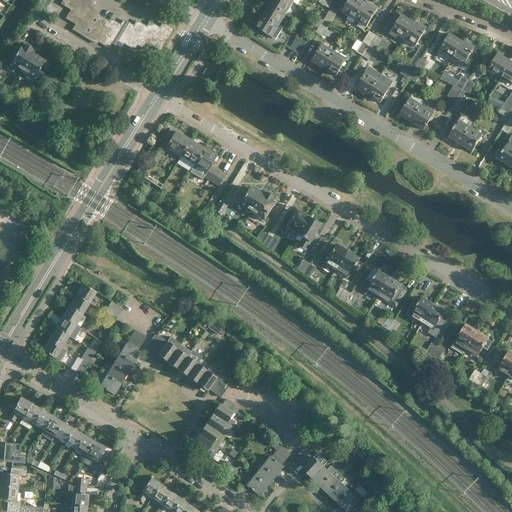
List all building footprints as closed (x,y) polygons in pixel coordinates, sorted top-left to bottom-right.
[(72,8),(77,0),(70,0),(66,7),(71,10),(72,8)] [(77,0),(72,8),(78,11),(84,1),(82,0),(77,0)] [(287,14),(293,3),(288,0),(272,0),(270,4),(287,14)] [(326,0),(323,5),(329,9),(334,0),(326,0)] [(364,4),(357,0),(350,0),(344,0),(338,10),(348,16),(350,14),(356,18),(364,4)] [(78,11),(83,14),(86,9),(89,4),(84,1),(78,11)] [(279,26),(287,14),(270,4),(263,16),(279,26)] [(368,6),(364,4),(356,18),(368,25),(377,9),(370,4),(368,6)] [(71,22),(78,11),(72,8),(71,10),(66,19),(71,22)] [(323,22),(329,26),(338,12),(332,8),(323,21),(323,22)] [(79,19),(84,22),(91,12),(86,9),(83,14),(79,19)] [(79,19),(83,14),(78,11),(71,22),(76,25),(79,19)] [(84,22),(89,25),(96,15),(91,12),(84,22)] [(272,38),(279,26),(263,16),(255,28),(272,38)] [(402,16),(391,33),(390,35),(402,42),(405,38),(414,24),(402,16)] [(93,28),(98,31),(104,20),(99,17),(93,28)] [(319,28),(323,22),(323,21),(318,18),(314,26),(319,28)] [(78,33),(84,22),(79,19),(76,25),(73,30),(78,33)] [(102,33),(104,31),(109,23),(104,20),(98,31),(102,33)] [(104,31),(109,34),(116,23),(111,20),(109,23),(104,31)] [(117,32),(122,35),(129,24),(124,21),(121,26),(117,32)] [(83,36),(89,25),(84,22),(78,33),(83,36)] [(130,32),(135,35),(142,25),(137,22),(133,27),(130,32)] [(323,36),(329,26),(323,22),(319,28),(316,32),(323,36)] [(114,37),(117,32),(121,26),(116,23),(109,34),(114,37)] [(143,34),(148,37),(155,26),(150,23),(147,28),(143,34)] [(127,38),(130,32),(133,27),(129,24),(122,35),(127,38)] [(156,34),(161,37),(168,27),(163,24),(160,29),(156,34)] [(414,24),(405,38),(416,45),(426,29),(419,24),(418,26),(414,24)] [(140,38),(143,34),(147,28),(142,25),(135,35),(140,38)] [(153,40),(156,34),(160,29),(155,26),(148,37),(153,40)] [(161,37),(166,41),(173,30),(168,27),(161,37)] [(91,41),(98,31),(93,28),(86,38),(91,41)] [(98,42),(102,33),(98,31),(91,41),(96,44),(98,42)] [(103,45),(109,34),(104,31),(102,33),(98,42),(103,45)] [(116,45),(122,35),(117,32),(114,37),(111,42),(116,45)] [(129,46),(135,35),(130,32),(127,38),(124,43),(129,46)] [(363,42),(369,45),(375,36),(369,33),(363,42)] [(111,42),(114,37),(109,34),(103,45),(108,48),(111,42)] [(141,47),(148,37),(143,34),(140,38),(137,44),(141,47)] [(155,48),(161,37),(156,34),(153,40),(149,45),(155,48)] [(124,43),(127,38),(122,35),(116,45),(121,48),(124,43)] [(137,44),(140,38),(135,35),(129,46),(134,49),(137,44)] [(453,57),(462,42),(450,35),(440,51),(446,55),(447,53),(453,57)] [(369,45),(376,50),(382,40),(375,36),(369,45)] [(149,45),(153,40),(148,37),(141,47),(146,50),(149,45)] [(160,51),(166,41),(161,37),(155,48),(160,51)] [(290,49),(295,52),(302,40),(297,37),(290,49)] [(295,52),(300,55),(307,43),(302,40),(295,52)] [(363,55),(369,45),(363,42),(357,52),(363,55)] [(462,42),(453,57),(465,64),(475,47),(467,42),(466,45),(462,42)] [(21,73),(32,55),(35,51),(23,44),(8,68),(13,71),(14,69),(21,73)] [(324,69),(335,52),(323,45),(312,62),(324,69)] [(370,60),(376,50),(369,45),(363,55),(370,60)] [(335,52),(324,69),(336,77),(347,60),(335,52)] [(501,76),(511,60),(499,53),(488,71),(494,74),(495,72),(501,76)] [(32,55),(21,73),(26,76),(27,74),(37,81),(42,73),(39,71),(44,62),(32,55)] [(409,64),(416,68),(421,59),(415,55),(409,64)] [(416,68),(422,72),(428,63),(421,59),(416,68)] [(511,60),(501,76),(511,82),(511,60)] [(409,78),(416,68),(409,64),(403,74),(409,78)] [(415,82),(422,72),(416,68),(409,78),(415,82)] [(368,96),(378,79),(380,76),(368,69),(356,89),(368,96)] [(460,76),(453,86),(461,91),(468,81),(460,76)] [(378,79),(368,96),(380,104),(390,87),(378,79)] [(468,81),(461,91),(468,95),(474,85),(468,81)] [(455,102),(461,91),(453,86),(447,97),(455,102)] [(507,113),(511,103),(511,90),(506,99),(506,98),(499,109),(503,111),(507,113)] [(461,91),(455,102),(450,109),(457,114),(468,95),(461,91)] [(32,106),(37,97),(31,93),(26,103),(32,106)] [(411,123),(424,102),(413,95),(400,116),(411,123)] [(424,102),(411,123),(423,130),(436,110),(424,102)] [(507,113),(503,111),(500,115),(496,122),(502,125),(509,114),(507,113)] [(511,116),(509,114),(502,125),(499,130),(506,134),(511,124),(511,116)] [(460,145),(471,127),(459,120),(448,137),(460,145)] [(471,127),(460,145),(472,152),(483,134),(471,127)] [(181,155),(190,141),(175,133),(170,129),(164,139),(169,142),(168,143),(169,143),(167,146),(181,155)] [(51,138),(46,146),(53,151),(58,143),(51,138)] [(194,166),(205,150),(204,149),(203,150),(190,141),(181,155),(195,164),(194,166)] [(511,143),(507,141),(501,151),(497,149),(493,156),(509,165),(511,159),(511,143)] [(208,180),(214,169),(210,167),(216,157),(211,154),(212,153),(206,149),(205,150),(194,166),(205,173),(203,177),(208,180)] [(213,184),(219,173),(214,169),(208,180),(213,184)] [(219,173),(213,184),(218,187),(224,176),(219,173)] [(260,195),(249,188),(243,197),(240,195),(236,202),(246,209),(244,211),(250,214),(251,212),(250,211),(260,195)] [(250,211),(251,212),(258,216),(256,218),(262,221),(275,199),(263,191),(260,195),(250,211)] [(226,207),(218,202),(213,210),(221,216),(226,207)] [(297,235),(308,218),(298,212),(298,213),(296,211),(285,228),(297,235)] [(308,218),(297,235),(304,239),(299,247),(304,250),(320,225),(308,218)] [(261,244),(267,234),(262,230),(256,240),(261,244)] [(267,234),(261,244),(268,249),(274,238),(267,234)] [(335,269),(347,251),(337,245),(336,247),(331,243),(324,254),(328,256),(324,262),(335,269)] [(347,251),(335,269),(347,277),(358,260),(356,259),(357,257),(347,251)] [(303,274),(309,263),(304,260),(297,270),(303,274)] [(303,274),(309,279),(316,267),(309,263),(303,274)] [(378,274),(373,271),(367,279),(372,282),(368,289),(380,296),(391,278),(379,271),(378,274)] [(391,278),(380,296),(391,303),(402,285),(391,278)] [(83,284),(76,295),(90,304),(97,292),(83,284)] [(345,303),(351,294),(345,290),(339,300),(345,303)] [(351,294),(345,303),(351,307),(357,297),(351,294)] [(69,306),(83,315),(90,304),(76,295),(69,306)] [(434,305),(423,298),(412,316),(423,323),(434,305)] [(109,307),(120,314),(123,309),(112,302),(109,307)] [(434,305),(423,323),(435,330),(446,312),(434,305)] [(76,326),(83,315),(69,306),(62,317),(76,326)] [(116,319),(120,314),(109,307),(105,312),(116,319)] [(388,330),(395,319),(388,315),(381,325),(388,330)] [(62,317),(55,328),(69,337),(76,326),(62,317)] [(210,324),(204,319),(199,326),(206,331),(210,324)] [(395,319),(388,330),(394,333),(400,323),(395,319)] [(466,325),(457,340),(453,347),(464,354),(467,350),(478,332),(466,325)] [(69,337),(55,328),(49,339),(62,348),(69,337)] [(132,336),(137,339),(140,335),(135,331),(132,336)] [(489,339),(478,332),(467,350),(478,357),(484,347),(488,349),(492,343),(488,340),(489,339)] [(137,339),(143,343),(146,338),(140,335),(137,339)] [(157,347),(154,350),(159,353),(157,355),(167,363),(180,344),(170,337),(166,343),(155,335),(153,339),(159,343),(157,347)] [(135,344),(137,339),(132,336),(126,344),(119,355),(133,364),(140,353),(137,351),(140,347),(135,344)] [(49,339),(48,340),(42,350),(56,359),(62,348),(49,339)] [(432,356),(438,346),(431,342),(424,352),(432,356)] [(91,349),(90,350),(95,353),(99,347),(94,344),(91,349)] [(177,370),(187,356),(190,351),(180,344),(167,363),(177,370)] [(432,356),(437,360),(443,349),(438,346),(432,356)] [(87,365),(95,353),(90,350),(87,348),(81,358),(80,360),(83,362),(87,365)] [(510,376),(511,371),(511,352),(509,351),(498,369),(510,376)] [(126,374),(133,364),(119,355),(112,366),(126,374)] [(188,377),(197,364),(187,356),(177,370),(188,377)] [(83,362),(80,360),(77,358),(71,368),(77,372),(83,362)] [(83,362),(77,372),(81,375),(87,365),(83,362)] [(198,384),(207,371),(197,364),(188,377),(198,384)] [(209,390),(217,379),(221,373),(211,365),(207,371),(198,384),(208,391),(209,389),(209,390)] [(112,366),(106,376),(119,385),(126,374),(112,366)] [(475,383),(482,373),(475,369),(469,379),(475,383)] [(119,385),(106,376),(100,373),(94,383),(99,386),(113,395),(119,385)] [(482,373),(475,383),(482,387),(488,376),(482,373)] [(217,379),(209,390),(220,397),(222,394),(216,390),(219,386),(222,383),(217,379)] [(219,386),(225,391),(227,387),(222,383),(219,386)] [(23,418),(31,404),(21,397),(12,411),(13,412),(9,419),(14,422),(18,415),(23,418)] [(30,430),(34,424),(42,410),(31,404),(23,418),(19,424),(30,430)] [(222,405),(220,404),(212,414),(226,424),(233,414),(235,415),(239,409),(237,406),(233,404),(229,410),(226,408),(222,405)] [(53,417),(42,410),(34,424),(44,431),(53,417)] [(219,434),(226,424),(212,414),(206,425),(219,434)] [(53,417),(44,431),(42,435),(52,441),(55,437),(63,423),(53,417)] [(74,429),(63,423),(55,437),(65,443),(74,429)] [(212,444),(219,434),(206,425),(199,435),(212,444)] [(76,449),(84,436),(74,429),(65,443),(76,449)] [(205,454),(212,444),(199,435),(192,445),(205,454)] [(84,436),(76,449),(75,451),(85,458),(86,456),(95,442),(84,436)] [(95,467),(97,462),(106,448),(95,442),(86,456),(85,458),(84,460),(95,467)] [(272,447),(277,451),(280,447),(276,443),(272,447)] [(282,458),(279,455),(284,449),(281,446),(280,447),(277,451),(272,457),(272,456),(263,466),(276,477),(284,467),(282,465),(285,461),(282,458)] [(227,454),(233,459),(237,453),(231,449),(227,454)] [(282,458),(287,451),(284,449),(279,455),(282,458)] [(313,458),(305,450),(304,449),(301,452),(306,457),(303,460),(300,463),(304,467),(303,469),(312,478),(323,466),(328,461),(319,452),(313,458)] [(287,451),(282,458),(285,461),(291,454),(287,451)] [(298,455),(303,460),(306,457),(301,452),(298,455)] [(255,476),(268,487),(276,477),(263,466),(255,476)] [(333,475),(330,473),(323,466),(312,478),(321,487),(333,475)] [(26,476),(26,470),(11,468),(10,474),(1,473),(0,480),(0,486),(17,488),(18,476),(26,476)] [(330,495),(345,478),(337,470),(333,475),(321,487),(330,495)] [(261,496),(268,487),(255,476),(248,486),(261,496)] [(152,499),(162,485),(151,478),(142,491),(142,492),(138,498),(143,501),(147,495),(152,499)] [(340,503),(351,491),(343,485),(347,480),(345,478),(330,495),(340,503)] [(162,485),(152,499),(162,506),(172,492),(162,485)] [(17,488),(0,486),(0,499),(8,501),(7,507),(9,507),(8,511),(42,511),(43,508),(20,506),(20,502),(16,501),(17,488)] [(71,505),(87,507),(88,495),(86,495),(86,488),(74,487),(73,493),(72,493),(71,505)] [(356,511),(358,511),(366,511),(369,509),(360,501),(360,500),(362,497),(362,495),(361,494),(360,494),(355,490),(352,493),(351,491),(340,503),(348,511),(349,511),(351,510),(352,511),(356,511)] [(172,511),(182,500),(172,492),(162,506),(170,511),(172,511)] [(187,511),(191,507),(182,500),(172,511),(187,511)]
